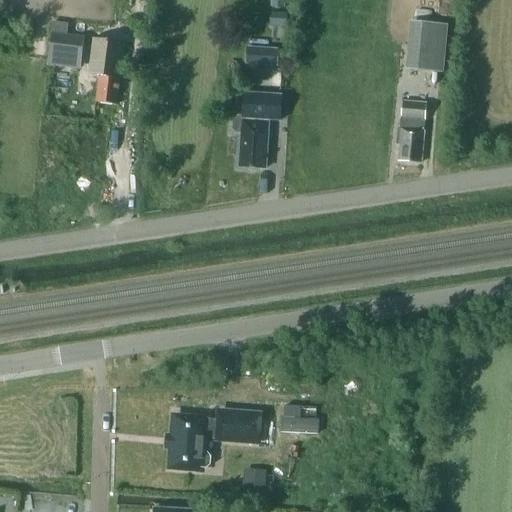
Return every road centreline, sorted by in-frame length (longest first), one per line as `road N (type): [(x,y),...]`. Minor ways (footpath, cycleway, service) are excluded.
road 1 (unclassified): [(0,252),(511,175)]
road 2 (unclassified): [(96,351),(511,287)]
road 3 (residential): [(101,511),(96,351)]
